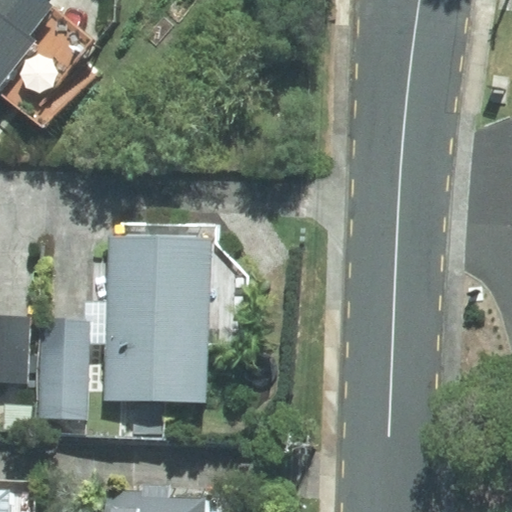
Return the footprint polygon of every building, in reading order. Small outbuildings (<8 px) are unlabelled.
[(32,46),(53,21),(28,0),(0,0),(0,98),(39,51),(32,46)] [(102,406),(203,412),(213,249),(112,243),(102,406)] [(0,388),(28,391),(35,326),(0,322),(0,388)] [(87,424),(89,328),(40,327),(39,423),(87,424)] [(96,498),(95,511),(205,511),(206,509),(170,507),(171,493),(143,491),(142,500),(96,498)] [(0,511),(11,511),(13,501),(0,499),(0,511)]
